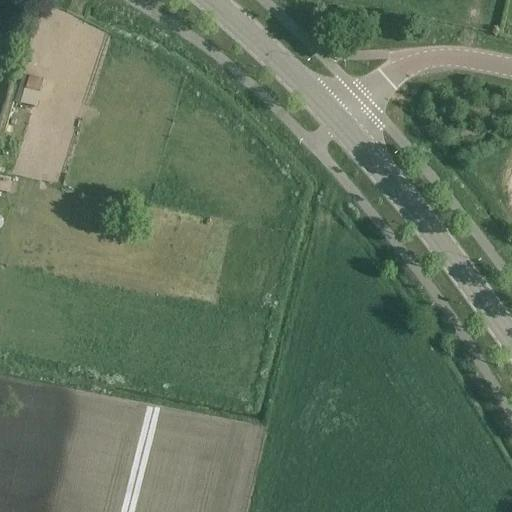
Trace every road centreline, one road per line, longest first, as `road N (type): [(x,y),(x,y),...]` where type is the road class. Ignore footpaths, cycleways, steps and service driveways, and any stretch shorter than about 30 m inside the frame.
road 1 (tertiary): [(511,339),(342,123)]
road 2 (tertiary): [(342,123),(202,0)]
road 3 (residential): [(511,72),(438,60),(414,67),(367,102)]
